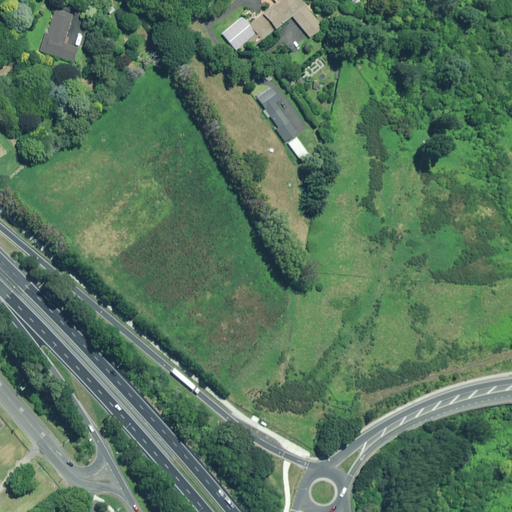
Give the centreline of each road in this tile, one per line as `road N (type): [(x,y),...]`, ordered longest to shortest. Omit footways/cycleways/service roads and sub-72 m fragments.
road 1 (motorway): [(0,223),(237,423),(317,472)]
road 2 (motorway): [(0,260),(231,511)]
road 3 (motorway): [(204,511),(0,288)]
road 4 (motorway): [(104,455),(0,302)]
road 5 (tertiary): [(371,441),(431,408),(511,387)]
road 6 (track): [(511,352),(375,396)]
